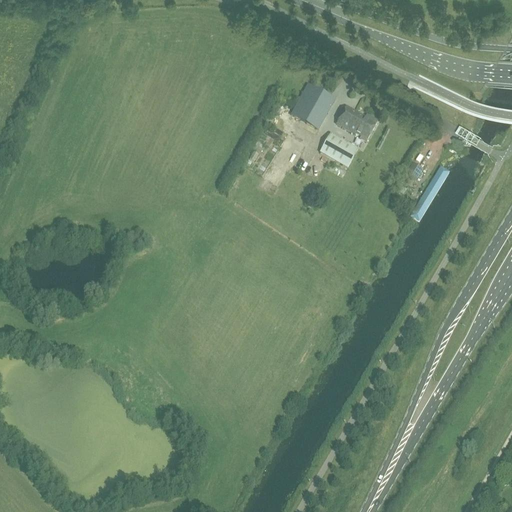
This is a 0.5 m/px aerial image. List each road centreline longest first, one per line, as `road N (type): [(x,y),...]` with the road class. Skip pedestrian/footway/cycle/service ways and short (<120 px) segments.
road 1 (primary): [(511,219),(449,322),(366,511)]
road 2 (residential): [(467,138),(228,0)]
road 3 (primary): [(370,511),(511,274)]
road 4 (tertiary): [(289,0),(448,66),(511,74)]
road 5 (tertiary): [(511,50),(444,42),(327,0)]
